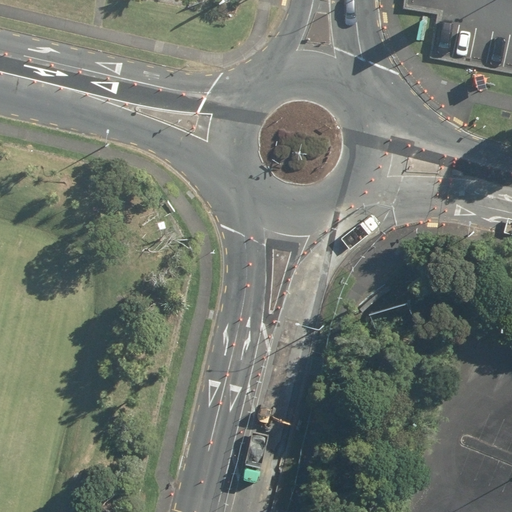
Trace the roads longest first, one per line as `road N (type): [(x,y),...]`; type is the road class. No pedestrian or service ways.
road 1 (secondary): [(334,208),(276,359),(248,401)]
road 2 (secondary): [(248,401),(234,352),(249,193)]
road 3 (secondary): [(229,163),(40,78)]
road 4 (secondary): [(40,78),(245,93)]
road 5 (secondary): [(366,111),(511,180)]
road 6 (secondary): [(511,190),(356,185)]
